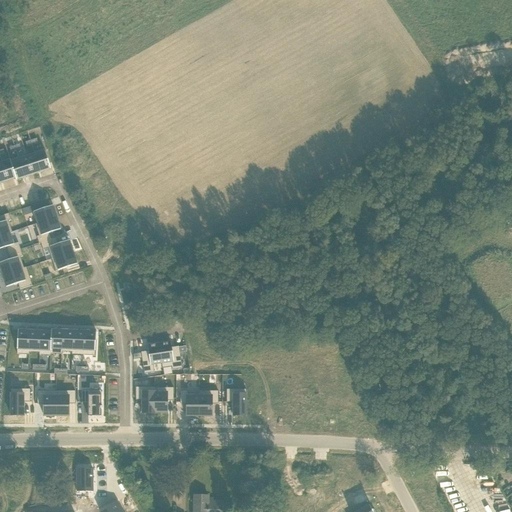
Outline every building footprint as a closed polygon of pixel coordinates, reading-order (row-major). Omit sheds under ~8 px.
[(44,148),(35,151),(41,172),(51,169),(44,148)] [(34,154),(28,156),(33,175),(41,172),(35,151),(33,152),(34,154)] [(26,154),(19,157),(25,177),(33,175),(28,156),(27,156),(26,154)] [(19,157),(11,159),(17,180),(25,177),(19,157)] [(10,160),(3,162),(9,181),(16,178),(16,180),(17,180),(11,159),(9,160),(10,160)] [(3,162),(0,163),(0,180),(1,183),(9,181),(3,162)] [(38,211),(34,212),(37,224),(35,224),(35,225),(57,218),(53,206),(38,211)] [(0,236),(10,234),(10,233),(12,233),(8,221),(11,220),(9,213),(0,216),(0,236)] [(57,218),(35,225),(39,236),(36,237),(39,244),(56,238),(51,239),(49,233),(61,230),(57,218)] [(10,234),(0,236),(0,249),(6,247),(8,254),(20,250),(18,243),(14,244),(10,234)] [(56,238),(39,244),(41,243),(43,250),(48,248),(52,259),(73,252),(69,240),(58,244),(56,238)] [(10,260),(0,263),(0,268),(2,275),(26,268),(26,267),(24,268),(20,257),(23,257),(20,250),(8,254),(10,260)] [(73,252),(52,259),(56,271),(77,264),(73,252)] [(26,268),(2,275),(6,287),(18,284),(20,290),(32,286),(26,268)] [(18,330),(17,354),(29,355),(30,331),(18,330)] [(40,331),(39,355),(50,356),(51,330),(51,332),(40,331)] [(51,330),(50,356),(51,356),(51,354),(61,354),(62,330),(51,330)] [(62,330),(61,354),(62,354),(62,352),(72,352),(72,355),(73,331),(62,330)] [(30,331),(29,355),(29,352),(39,353),(39,355),(40,331),(30,331)] [(73,331),(72,355),(83,355),(84,331),(73,331)] [(84,331),(83,355),(95,356),(96,332),(84,331)] [(171,342),(159,344),(163,368),(172,367),(172,370),(178,369),(182,369),(180,353),(187,352),(186,346),(179,347),(172,348),(171,342)] [(141,353),(133,354),(133,359),(142,358),(144,374),(154,373),(153,365),(161,364),(162,368),(163,368),(159,344),(147,346),(148,351),(141,352),(141,353)] [(136,387),(136,400),(142,400),(142,414),(145,414),(145,415),(152,415),(152,414),(155,414),(155,413),(155,388),(155,387),(136,387)] [(173,388),(155,388),(155,413),(167,413),(167,401),(173,401),(173,388)] [(9,401),(9,408),(11,408),(11,411),(11,416),(24,416),(24,402),(30,402),(30,389),(11,389),(11,401),(9,401)] [(101,390),(82,390),(82,403),(88,403),(88,417),(101,417),(101,390)] [(246,390),(226,390),(226,402),(233,402),(233,416),(246,416),(246,409),(247,409),(247,401),(246,401),(246,390)] [(57,391),(37,391),(37,404),(44,404),(44,416),(57,416),(57,391)] [(75,391),(57,391),(57,416),(69,416),(69,404),(75,404),(75,391)] [(187,391),(180,391),(180,404),(187,404),(187,416),(189,416),(189,418),(197,418),(197,416),(200,416),(200,391),(199,391),(199,393),(187,394),(187,391)] [(218,391),(200,391),(200,416),(212,416),(212,404),(218,404),(218,391)] [(93,469),(76,469),(77,492),(93,492),(93,469)] [(431,470),(431,480),(450,481),(450,471),(431,470)] [(326,486),(303,486),(303,504),(325,505),(326,486)] [(208,501),(208,496),(194,496),(193,511),(227,511),(228,502),(208,501)] [(122,511),(116,500),(99,510),(100,511),(122,511)]
